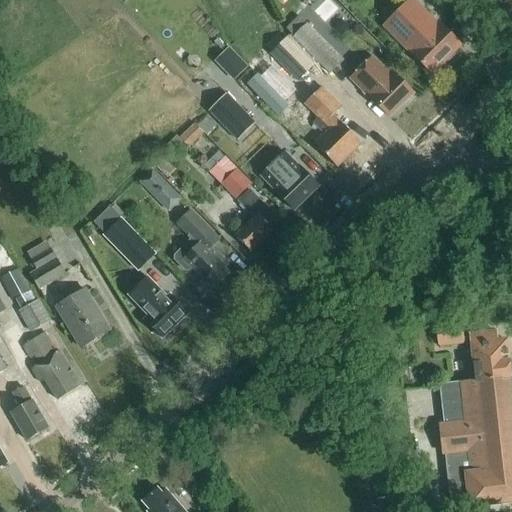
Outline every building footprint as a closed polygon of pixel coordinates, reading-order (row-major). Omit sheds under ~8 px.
[(433,75),(462,47),(438,23),(435,26),(430,20),(432,18),(413,0),(411,0),(384,28),(411,55),(412,54),(433,75)] [(344,61),(307,24),(298,15),(285,28),(294,37),(293,38),(329,75),(344,61)] [(314,64),(280,29),(263,45),(297,80),(314,64)] [(223,71),(237,58),(228,48),(214,62),(223,71)] [(389,117),(413,93),(392,72),(389,75),(372,58),(351,79),(389,117)] [(277,116),(288,106),(257,74),(246,84),(277,116)] [(338,168),(362,144),(334,116),(342,108),(322,88),(304,105),(318,118),(313,124),(324,135),(315,144),(338,168)] [(255,121),(227,92),(208,110),(237,139),(255,121)] [(193,146),(204,128),(191,121),(181,139),(193,146)] [(251,184),(219,150),(204,164),(236,198),(251,184)] [(318,187),(300,169),(283,152),(259,177),(294,211),(318,187)] [(152,169),(139,182),(157,201),(168,212),(181,199),(170,188),(152,169)] [(251,253),(274,230),(264,219),(271,213),(250,190),(239,201),(254,218),(235,236),(251,253)] [(176,226),(189,239),(173,255),(173,260),(184,272),(189,271),(193,268),(202,278),(204,277),(214,288),(229,274),(224,269),(228,265),(212,248),(220,240),(192,210),(176,226)] [(119,220),(101,238),(135,273),(153,255),(119,220)] [(55,258),(37,269),(30,273),(39,289),(65,274),(55,258)] [(29,291),(16,268),(0,277),(12,300),(29,291)] [(126,296),(146,317),(142,320),(161,340),(189,314),(170,294),(166,297),(147,276),(126,296)] [(30,333),(50,322),(38,301),(36,302),(29,291),(12,300),(30,333)] [(82,349),(109,332),(85,291),(58,308),(82,349)] [(461,322),(436,326),(438,348),(465,345),(461,322)] [(40,365),(37,367),(32,370),(40,383),(44,380),(57,400),(81,385),(61,352),(57,354),(45,334),(24,347),(32,359),(35,357),(40,365)] [(507,379),(511,379),(509,361),(508,361),(506,341),(492,343),(491,334),(471,336),(476,382),(507,379)] [(511,501),(511,420),(507,379),(476,382),(440,386),(444,422),(437,423),(441,455),(443,455),(449,506),(469,504),(469,507),(511,501)] [(26,441),(48,429),(33,401),(32,401),(24,388),(14,395),(20,408),(11,413),(26,441)] [(406,389),(396,392),(398,409),(408,408),(406,389)] [(185,511),(166,490),(162,494),(158,489),(142,502),(149,510),(147,511),(185,511)]
